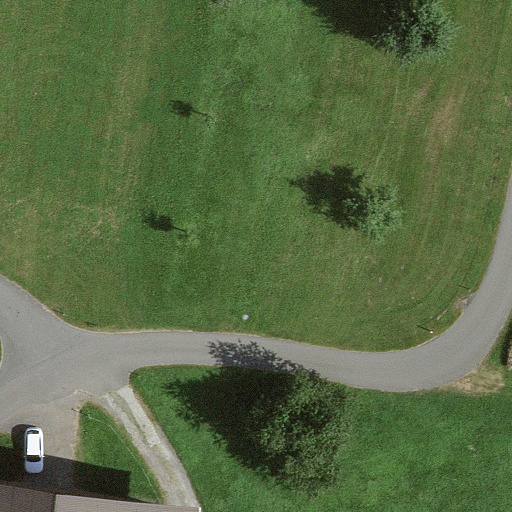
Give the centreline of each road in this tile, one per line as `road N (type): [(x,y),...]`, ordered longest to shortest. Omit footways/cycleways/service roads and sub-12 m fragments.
road 1 (residential): [(0,305),(46,341),(91,357),(258,350),(414,375),(470,354),(504,292),(511,257)]
road 2 (track): [(164,511),(91,357)]
